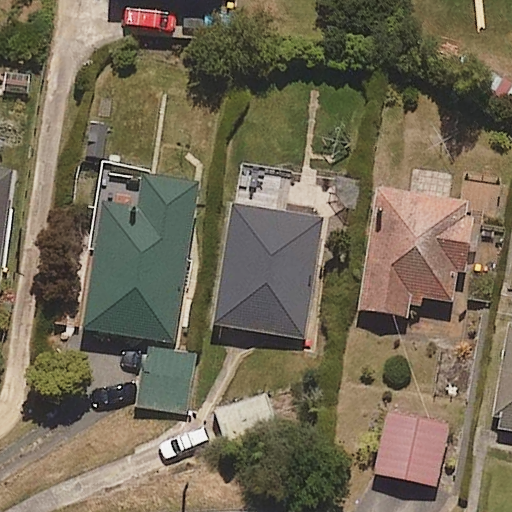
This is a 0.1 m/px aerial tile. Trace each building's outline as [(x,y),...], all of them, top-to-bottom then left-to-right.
[(0,270),(13,169),(0,167),(0,270)] [(144,174),(139,204),(104,199),(83,327),(174,341),(200,183),(144,174)] [(459,303),(475,202),(379,187),(360,310),(416,318),(419,297),(459,303)] [(305,339),(324,217),(233,203),(214,324),(305,339)] [(511,324),(509,324),(491,427),(511,430),(511,324)] [(186,413),(197,354),(149,346),(139,405),(186,413)] [(436,486),(450,424),(390,410),(376,472),(436,486)]
